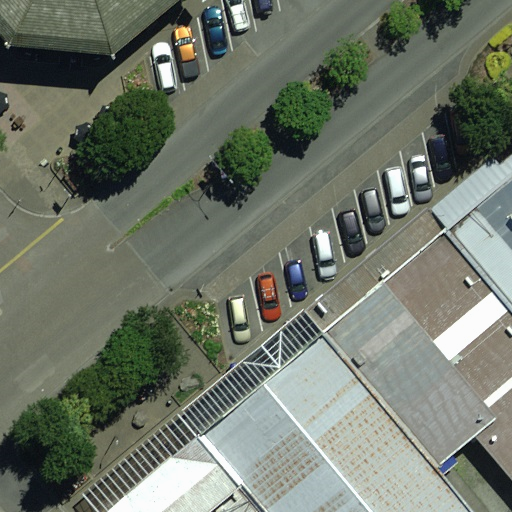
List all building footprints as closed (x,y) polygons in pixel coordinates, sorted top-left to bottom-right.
[(0,0),(0,34),(8,44),(113,54),(177,0),(0,0)] [(511,174),(444,230),(511,312),(511,174)] [(324,337),(436,468),(475,437),(511,479),(511,312),(444,230),(324,337)] [(266,511),(473,511),(436,468),(324,337),(202,435),(266,511)] [(266,511),(202,435),(108,511),(266,511)]
